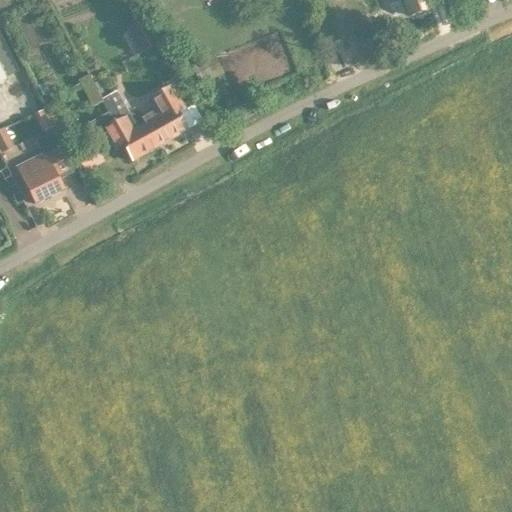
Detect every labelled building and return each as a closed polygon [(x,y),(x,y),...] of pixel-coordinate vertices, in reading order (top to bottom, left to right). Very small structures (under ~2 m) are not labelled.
[(398,0),(404,15),(415,11),(426,7),(423,0),(398,0)] [(130,36),(137,51),(154,42),(147,28),(130,36)] [(220,73),(210,53),(186,65),(196,85),(220,73)] [(85,75),(74,81),(78,88),(88,82),(85,75)] [(139,117),(142,122),(155,145),(183,129),(174,113),(181,109),(167,85),(147,97),(154,109),(139,117)] [(97,98),(105,112),(110,120),(124,112),(112,90),(97,98)] [(124,112),(110,120),(105,112),(90,121),(101,141),(107,138),(112,147),(118,144),(127,160),(155,145),(142,122),(132,127),(124,112)] [(50,124),(40,129),(43,133),(47,132),(51,130),(52,129),(50,124)] [(37,153),(15,165),(28,191),(33,202),(60,189),(55,179),(67,173),(47,132),(43,133),(31,139),(38,153),(37,153)] [(91,142),(71,152),(82,171),(101,161),(91,142)]
